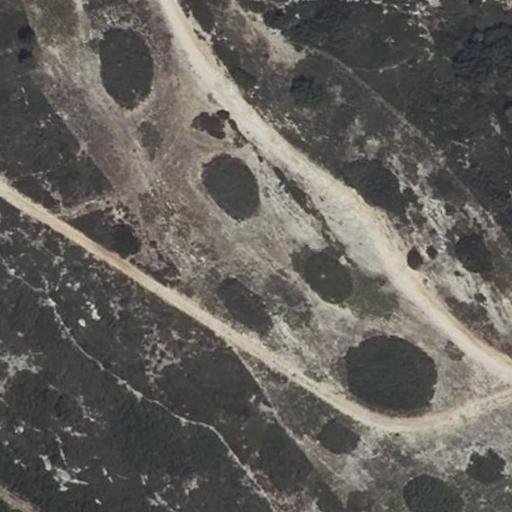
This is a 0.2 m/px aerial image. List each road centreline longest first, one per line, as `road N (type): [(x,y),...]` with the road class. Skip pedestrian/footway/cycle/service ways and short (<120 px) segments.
road 1 (track): [(0,182),(355,409),(449,408),(511,378)]
road 2 (track): [(511,371),(462,349),(329,207),(202,58),(166,0)]
